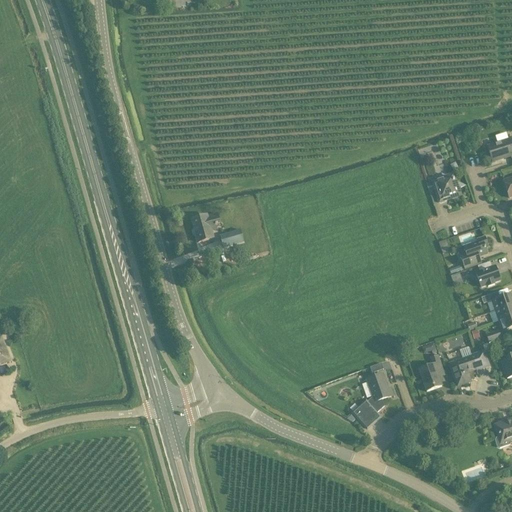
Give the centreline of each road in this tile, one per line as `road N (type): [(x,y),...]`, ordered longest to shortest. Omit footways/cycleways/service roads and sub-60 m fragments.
road 1 (primary): [(163,408),(42,0)]
road 2 (tertiary): [(217,390),(181,326),(107,74),(96,0)]
road 3 (unclassified): [(0,447),(39,427),(163,408)]
road 4 (tertiary): [(368,463),(275,427),(217,390)]
